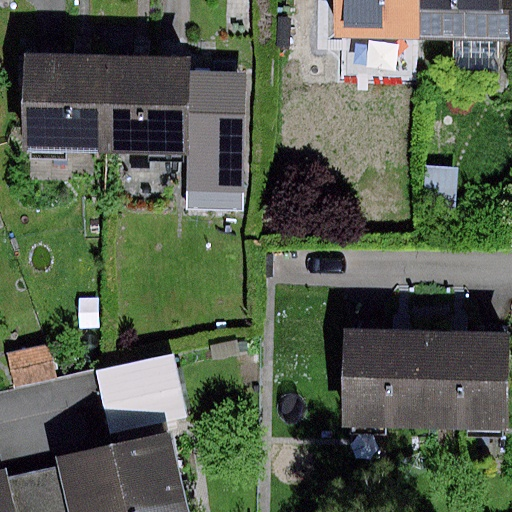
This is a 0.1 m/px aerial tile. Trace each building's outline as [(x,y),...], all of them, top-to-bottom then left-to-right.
[(421,36),(420,0),(329,0),(329,35),(421,36)] [(511,0),(420,0),(421,36),(457,35),(457,70),(496,70),(496,41),(511,41),(511,0)] [(109,150),(112,60),(21,57),(18,147),(109,150)] [(189,62),(112,60),(109,150),(189,152),(188,190),(242,192),(246,74),(189,72),(189,62)] [(457,171),(426,170),(424,212),(455,213),(457,171)] [(421,429),(424,332),(401,332),(342,330),(340,426),(421,429)] [(458,333),(424,332),(421,429),(502,430),(505,334),(458,333)] [(48,347),(9,353),(14,386),(53,380),(48,347)] [(172,361),(96,375),(108,435),(184,420),(172,361)] [(182,511),(165,433),(53,458),(55,469),(64,511),(182,511)] [(64,511),(55,469),(4,480),(10,511),(64,511)] [(1,472),(0,471),(0,511),(10,511),(4,480),(1,472)]
